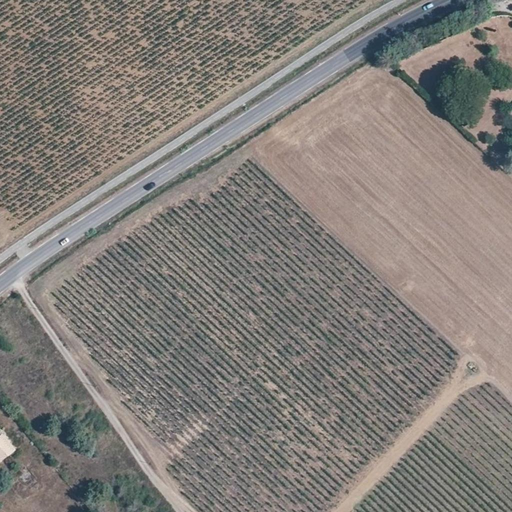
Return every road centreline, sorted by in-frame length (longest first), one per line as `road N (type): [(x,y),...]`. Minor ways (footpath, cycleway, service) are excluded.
road 1 (tertiary): [(0,283),(173,165),(396,27),(455,0)]
road 2 (track): [(11,274),(183,511)]
